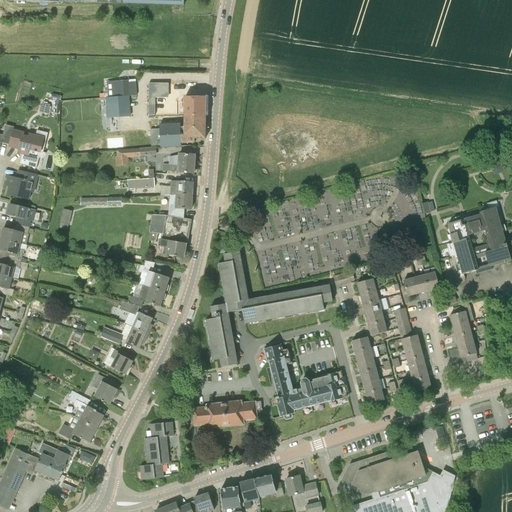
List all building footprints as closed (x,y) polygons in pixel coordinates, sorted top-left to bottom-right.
[(107,84),(108,97),(128,96),(137,96),(136,82),(107,84)] [(149,98),(155,98),(168,98),(168,84),(149,84),(149,98)] [(128,96),(108,97),(109,118),(129,116),(128,96)] [(185,118),(206,118),(206,97),(196,97),(185,97),(185,118)] [(48,114),(50,106),(43,104),(41,113),(48,114)] [(206,139),(206,118),(185,118),(185,127),(181,127),(181,124),(161,125),(162,147),(182,146),(181,144),(195,144),(196,139),(206,139)] [(29,137),(24,136),(24,133),(14,130),(9,147),(23,150),(20,164),(37,169),(39,159),(46,153),(43,152),(48,133),(37,130),(36,136),(30,134),(29,137)] [(136,149),(137,157),(157,156),(156,148),(136,149)] [(129,166),(128,158),(128,150),(116,151),(117,157),(116,156),(116,167),(129,166)] [(195,155),(185,155),(179,154),(179,156),(169,157),(169,165),(163,164),(163,172),(170,172),(184,173),(194,173),(195,162),(196,163),(196,157),(195,157),(195,155)] [(31,182),(36,183),(38,175),(19,170),(17,178),(12,177),(7,195),(29,200),(31,191),(29,191),(31,182)] [(128,190),(155,188),(155,179),(149,179),(128,180),(128,190)] [(193,182),(177,181),(171,181),(170,187),(170,196),(193,196),(193,182)] [(185,209),(192,209),(193,196),(170,196),(169,213),(184,217),(185,209)] [(122,207),(122,197),(82,198),(82,206),(108,206),(108,207),(122,207)] [(431,213),(428,202),(422,204),(425,215),(431,213)] [(7,215),(19,218),(17,224),(30,227),(32,221),(27,220),(30,209),(10,204),(7,215)] [(509,261),(508,259),(510,256),(507,247),(496,208),(480,212),(480,215),(464,219),(464,218),(448,224),(462,275),(476,271),(477,274),(479,273),(478,268),(475,260),(486,257),(488,265),(490,270),(492,269),(491,266),(511,261),(511,260),(509,261)] [(69,226),(73,212),(64,210),(61,224),(69,226)] [(184,219),(184,217),(169,213),(168,216),(152,215),(150,232),(158,234),(162,235),(162,239),(160,239),(158,246),(161,246),(164,247),(163,254),(184,258),(191,220),(184,219)] [(16,231),(4,228),(1,238),(22,243),(24,233),(28,233),(30,227),(17,224),(16,231)] [(0,243),(0,250),(10,253),(9,259),(21,262),(24,251),(20,250),(22,243),(1,238),(0,243)] [(226,304),(241,302),(246,301),(237,252),(224,255),(226,263),(219,264),(219,265),(217,265),(218,272),(220,271),(221,278),(219,278),(221,285),(223,285),(224,291),(222,291),(223,298),(225,298),(226,304)] [(19,269),(21,262),(9,259),(7,265),(0,263),(0,274),(13,278),(15,268),(19,269)] [(145,261),(145,266),(141,265),(138,273),(148,273),(145,285),(146,285),(165,292),(166,291),(168,292),(170,286),(168,285),(170,278),(155,273),(153,272),(156,264),(145,261)] [(440,288),(437,278),(435,272),(425,275),(429,291),(440,288)] [(336,287),(352,283),(351,282),(349,273),(334,277),(336,287)] [(10,290),(13,278),(0,274),(0,287),(3,288),(1,294),(13,296),(14,291),(10,290)] [(418,294),(429,291),(425,275),(414,278),(418,294)] [(408,297),(418,294),(414,278),(404,281),(408,297)] [(360,294),(377,290),(374,279),(358,283),(360,294)] [(165,294),(165,292),(146,285),(139,284),(138,285),(137,284),(133,297),(130,296),(128,303),(140,307),(141,307),(143,302),(146,302),(151,304),(161,307),(163,300),(165,300),(167,295),(165,294)] [(318,311),(324,310),(323,303),(333,301),(331,288),(241,305),(242,310),(245,324),(245,322),(252,321),(252,323),(259,322),(258,320),(265,318),(265,320),(272,319),(271,317),(278,316),(279,318),(285,317),(284,315),(291,314),(292,316),(298,314),(298,312),(305,311),(305,313),(311,312),(311,310),(318,309),(318,311)] [(363,304),(380,300),(377,290),(360,294),(363,304)] [(446,299),(448,307),(457,304),(455,296),(446,299)] [(366,315),(382,311),(380,300),(363,304),(366,315)] [(120,309),(136,316),(140,307),(123,302),(120,309)] [(242,310),(241,305),(241,302),(226,304),(211,307),(213,319),(206,320),(206,321),(205,321),(206,328),(208,328),(209,334),(211,334),(212,341),(210,341),(211,347),(213,347),(215,354),(213,354),(214,361),(220,359),(222,367),(235,365),(225,313),(242,310)] [(453,326),(468,322),(464,306),(463,307),(454,309),(455,314),(450,316),(453,326)] [(369,326),(385,321),(382,311),(366,315),(369,326)] [(153,319),(144,315),(139,313),(133,328),(149,334),(152,326),(150,325),(153,319)] [(383,333),(388,332),(385,321),(369,326),(371,336),(383,333)] [(455,337),(471,333),(468,322),(453,326),(455,337)] [(120,345),(124,335),(104,328),(100,337),(120,345)] [(145,343),(149,334),(133,328),(126,342),(130,344),(140,348),(142,342),(145,343)] [(458,347),(474,343),(471,333),(455,337),(458,347)] [(404,350),(420,346),(417,335),(402,339),(404,350)] [(370,348),(370,347),(368,337),(352,341),(355,352),(370,348)] [(478,359),(475,349),(474,343),(458,347),(461,358),(466,357),(467,362),(478,359)] [(288,349),(282,351),(281,345),(264,349),(267,362),(269,362),(279,397),(277,398),(277,399),(276,399),(281,417),(284,416),(285,419),(286,420),(291,418),(292,416),(292,414),(295,413),(294,411),(309,407),(314,405),(329,402),(342,399),(342,398),(349,396),(341,372),(335,373),(326,375),(327,377),(313,380),(314,382),(310,383),(309,381),(306,379),(302,380),(301,384),(303,390),(293,392),(286,365),(292,363),(288,349)] [(407,361),(423,356),(420,346),(404,350),(407,361)] [(358,362),(373,358),(370,348),(355,352),(358,362)] [(121,356),(122,353),(115,350),(111,357),(115,359),(111,367),(117,370),(126,375),(133,362),(121,356)] [(410,371),(426,367),(423,356),(407,361),(410,371)] [(360,373),(376,369),(373,358),(358,362),(360,373)] [(413,382),(428,378),(426,367),(410,371),(413,382)] [(363,383),(379,379),(376,369),(360,373),(363,383)] [(0,378),(0,379),(11,385),(14,379),(3,374),(0,378)] [(105,383),(107,379),(98,375),(92,386),(99,389),(95,397),(101,400),(110,405),(118,390),(105,383)] [(413,382),(413,383),(416,392),(431,388),(428,378),(413,382)] [(366,394),(382,390),(379,379),(363,383),(366,394)] [(384,401),(382,391),(382,390),(366,394),(369,405),(384,401)] [(97,411),(88,407),(92,401),(72,391),(68,400),(74,404),(74,405),(79,408),(78,410),(84,413),(80,420),(98,428),(104,416),(97,412),(97,411)] [(256,402),(242,404),(241,401),(211,405),(207,405),(207,408),(193,409),(195,426),(209,425),(209,429),(244,425),(244,421),(257,419),(260,422),(264,422),(264,421),(263,421),(262,409),(261,409),(256,410),(256,402)] [(90,443),(98,428),(80,420),(74,431),(63,426),(59,434),(70,439),(72,436),(82,441),(83,439),(90,443)] [(154,438),(166,437),(174,436),(172,422),(151,425),(151,431),(153,431),(154,438)] [(445,437),(442,427),(436,429),(439,439),(445,437)] [(148,453),(168,450),(166,437),(154,438),(145,439),(145,445),(147,445),(148,452),(148,453)] [(37,468),(35,471),(48,476),(58,451),(43,444),(39,453),(42,455),(40,460),(28,455),(25,463),(29,465),(37,468)] [(16,481),(21,483),(29,465),(25,463),(28,455),(16,450),(0,485),(0,507),(4,509),(16,481)] [(150,466),(162,465),(169,464),(168,450),(148,453),(148,452),(146,452),(147,459),(149,458),(150,465),(150,466)] [(72,456),(58,451),(48,476),(59,481),(62,474),(63,474),(66,465),(68,466),(72,456)] [(81,451),(78,458),(92,465),(95,457),(81,451)] [(344,484),(366,495),(370,494),(372,500),(350,507),(352,511),(446,511),(447,507),(455,476),(441,469),(438,475),(423,467),(418,452),(389,461),(387,453),(350,465),(342,479),(342,480),(342,481),(342,482),(343,483),(344,484)] [(150,466),(150,465),(140,466),(141,473),(143,472),(144,479),(142,480),(164,478),(162,465),(150,466)] [(285,496),(281,484),(274,485),(272,475),(254,480),(260,499),(259,498),(264,497),(276,493),(277,498),(285,496)] [(305,499),(309,498),(319,495),(316,483),(302,486),(299,476),(293,478),(292,477),(288,478),(288,479),(286,479),(289,489),(290,497),(304,494),(305,499)] [(261,503),(260,499),(254,480),(240,483),(243,493),(245,502),(244,502),(246,510),(252,508),(250,501),(254,500),(256,504),(261,503)] [(61,486),(75,492),(77,489),(63,483),(61,486)] [(242,508),(240,497),(239,487),(221,490),(222,500),(224,510),(235,509),(242,508)] [(208,511),(215,510),(212,503),(209,493),(194,498),(195,501),(189,503),(191,507),(192,511),(199,511),(207,509),(207,511),(208,511)] [(322,511),(320,502),(305,506),(306,511),(322,511)] [(192,511),(191,507),(190,504),(179,509),(176,503),(156,511),(155,511),(192,511)]
